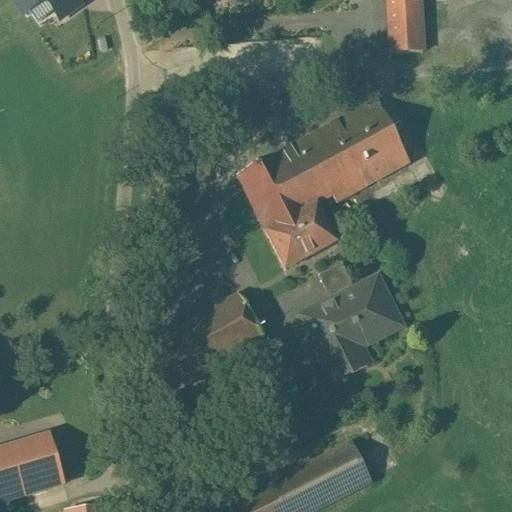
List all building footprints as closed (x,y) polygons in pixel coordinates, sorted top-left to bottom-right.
[(12,0),(23,14),(28,11),(42,0),(12,0)] [(38,23),(54,12),(45,0),(42,0),(28,11),(38,23)] [(45,0),(54,12),(60,20),(80,6),(75,0),(45,0)] [(421,38),(419,0),(387,0),(391,55),(422,53),(421,38)] [(396,175),(366,108),(226,171),(273,277),(326,253),(309,214),(396,175)] [(184,152),(156,149),(148,238),(176,240),(184,152)] [(406,327),(377,272),(353,284),(342,262),(317,275),(328,298),(295,315),(330,384),(370,363),(363,349),(406,327)] [(263,343),(238,297),(137,353),(162,399),(263,343)] [(0,507),(66,488),(50,435),(0,449),(0,507)] [(318,511),(372,486),(351,442),(225,504),(228,511),(318,511)]
